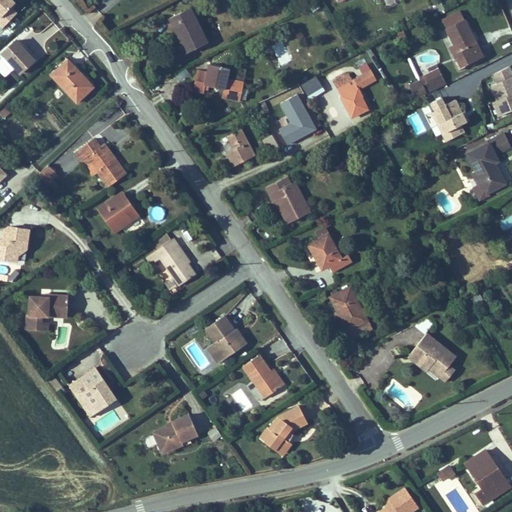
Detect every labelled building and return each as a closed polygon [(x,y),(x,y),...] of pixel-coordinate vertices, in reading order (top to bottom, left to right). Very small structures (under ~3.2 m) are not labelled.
[(7,0),(13,5),(9,10),(16,16),(29,2),(27,0),(7,0)] [(467,0),(452,0),(446,4),(451,14),(470,4),(467,0)] [(470,4),(451,14),(469,48),(488,38),(477,19),(470,4)] [(188,8),(169,18),(180,40),(187,53),(206,43),(188,8)] [(16,41),(3,51),(20,72),(33,60),(24,50),(16,41)] [(289,43),(272,43),(272,65),(289,65),(289,43)] [(374,52),(340,70),(356,100),(369,94),(361,79),(365,78),(360,71),(379,62),(374,52)] [(428,71),(420,54),(409,60),(413,68),(405,72),(410,80),(428,71)] [(67,62),(51,77),(74,104),(88,92),(77,78),(80,76),(74,69),(67,62)] [(195,73),(193,85),(204,88),(226,92),(225,98),(242,101),(245,83),(228,80),(230,69),(211,66),(209,75),(195,73)] [(511,67),(488,76),(498,102),(488,105),(494,120),(511,113),(511,67)] [(309,100),(325,91),(317,77),(302,86),(309,100)] [(193,85),(192,91),(203,94),(204,88),(193,85)] [(411,94),(416,103),(419,101),(430,122),(426,124),(431,133),(443,126),(438,118),(453,111),(447,101),(443,104),(438,92),(427,97),(423,88),(411,94)] [(290,125),(279,130),(286,145),(317,131),(300,95),(281,104),(290,125)] [(419,101),(416,103),(426,124),(430,122),(419,101)] [(4,108),(0,113),(0,115),(6,120),(11,113),(4,108)] [(414,136),(427,130),(417,112),(405,118),(414,136)] [(497,126),(475,138),(496,175),(511,166),(511,157),(505,143),(507,142),(504,137),(511,132),(511,116),(511,115),(496,123),(497,126)] [(84,131),(90,140),(95,136),(107,152),(117,166),(136,153),(127,142),(112,122),(108,125),(102,118),(84,131)] [(240,130),(225,137),(231,151),(225,153),(229,161),(232,167),(253,157),(240,130)] [(95,136),(90,140),(102,156),(107,152),(95,136)] [(268,150),(278,149),(276,137),(266,139),(268,150)] [(12,150),(5,143),(3,145),(0,141),(0,158),(8,167),(18,156),(12,150)] [(58,144),(49,152),(55,160),(65,151),(58,144)] [(46,166),(38,175),(54,190),(62,182),(46,166)] [(133,173),(108,190),(123,213),(149,195),(140,182),(133,173)] [(264,191),(272,205),(276,202),(288,224),(310,213),(294,184),(290,187),(285,179),(264,191)] [(276,202),(272,205),(278,215),(284,226),(288,224),(276,202)] [(42,221),(44,209),(23,206),(16,212),(18,218),(14,221),(6,220),(4,232),(13,233),(14,236),(16,238),(33,241),(35,227),(41,228),(42,221)] [(181,219),(167,229),(153,237),(159,246),(167,241),(185,267),(202,256),(195,246),(185,230),(187,228),(181,219)] [(322,225),(311,231),(314,237),(305,242),(314,258),(320,268),(327,264),(332,270),(350,260),(346,253),(341,256),(322,225)] [(187,228),(185,230),(195,246),(197,244),(191,234),(187,228)] [(205,252),(209,261),(219,256),(215,247),(205,252)] [(37,309),(52,310),(53,300),(53,295),(62,295),(62,288),(80,289),(80,282),(81,273),(55,272),(55,275),(42,274),(41,292),(38,292),(37,309)] [(349,285),(330,295),(343,318),(349,329),(350,328),(354,336),(370,327),(366,320),(368,318),(349,285)] [(79,296),(80,289),(62,288),(62,295),(79,296)] [(229,293),(211,307),(221,321),(232,336),(248,325),(237,309),(239,308),(229,293)] [(53,300),(52,310),(61,311),(61,301),(53,300)] [(239,308),(237,309),(248,325),(253,321),(245,311),(242,306),(239,308)] [(416,324),(422,334),(435,326),(430,317),(416,324)] [(223,343),(232,336),(221,321),(212,328),(223,343)] [(460,355),(431,330),(414,350),(431,365),(434,362),(443,370),(441,373),(449,380),(458,369),(453,364),(460,355)] [(268,336),(251,348),(272,378),(289,366),(281,354),(268,336)] [(371,388),(398,360),(383,345),(356,372),(371,388)] [(113,358),(105,348),(81,366),(92,380),(98,376),(109,391),(127,377),(113,358)] [(431,365),(414,350),(411,353),(419,360),(428,368),(431,365)] [(98,376),(92,380),(104,395),(109,391),(98,376)] [(284,408),(277,417),(290,428),(298,417),(293,413),(297,408),(302,412),(305,407),(318,402),(315,394),(309,384),(288,393),(280,404),(284,408)] [(208,414),(199,391),(191,394),(175,400),(176,404),(163,409),(170,426),(179,422),(181,425),(192,421),(193,424),(201,420),(200,417),(208,414)] [(278,403),(271,413),(277,417),(284,408),(280,404),(278,403)] [(399,417),(403,409),(392,403),(388,411),(399,417)] [(297,408),(293,413),(298,417),(302,412),(297,408)] [(298,417),(290,428),(294,432),(302,421),(298,417)] [(208,432),(214,442),(222,437),(216,428),(208,432)] [(484,453),(472,462),(491,486),(483,492),(491,502),(511,486),(511,476),(492,447),(484,453)] [(456,465),(446,472),(451,478),(461,471),(456,465)] [(404,511),(419,502),(407,484),(393,493),(385,499),(388,503),(374,511),(404,511)]
